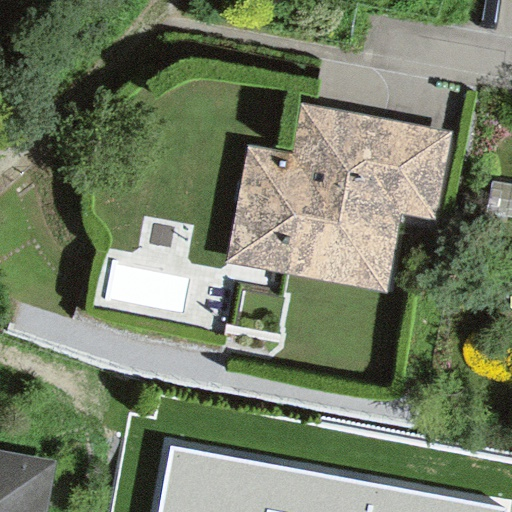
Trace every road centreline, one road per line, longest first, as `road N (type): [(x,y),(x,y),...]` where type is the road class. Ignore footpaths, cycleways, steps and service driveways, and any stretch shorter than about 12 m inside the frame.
road 1 (track): [(162,0),(140,30),(0,158)]
road 2 (residential): [(511,58),(372,36)]
